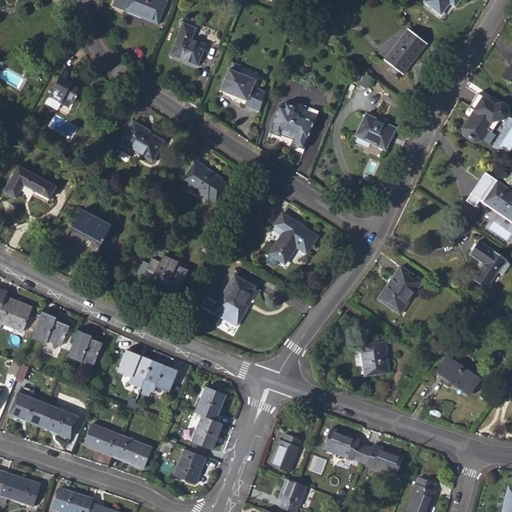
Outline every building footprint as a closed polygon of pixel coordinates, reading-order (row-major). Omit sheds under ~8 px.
[(128,0),(124,10),(158,24),(167,0),(166,0),(128,0)] [(426,0),(425,1),(441,14),(451,2),(455,6),(459,0),(426,0)] [(171,54),(197,65),(206,45),(192,39),(196,28),(184,23),(171,54)] [(385,60),(404,75),(427,44),(409,29),(385,60)] [(507,66),(501,75),(511,82),(511,62),(509,67),(507,66)] [(48,97),(61,104),(64,99),(65,97),(74,102),(83,86),(68,78),(72,71),(65,67),(48,97)] [(222,86),(234,91),(233,93),(248,99),(246,104),(260,110),(265,92),(254,85),(256,79),(230,68),(222,86)] [(464,127),(466,134),(474,139),(481,138),(493,122),(507,119),(510,114),(508,106),(503,102),(497,104),(480,93),(470,107),(476,112),(464,127)] [(48,97),(44,102),(58,110),(61,104),(48,97)] [(284,106),(279,104),(271,127),(272,128),(270,133),(281,136),(283,131),(294,135),(292,140),(291,145),(304,150),(307,140),(308,140),(315,120),(295,113),(298,106),(286,102),(284,106)] [(298,106),(295,113),(315,120),(319,111),(309,107),(309,110),(298,106)] [(356,136),(385,150),(396,127),(367,114),(356,136)] [(121,142),(153,161),(164,141),(149,132),(150,131),(134,121),(121,142)] [(294,135),(283,131),(281,136),(292,140),(294,135)] [(182,181),(208,198),(209,197),(216,202),(228,183),(220,179),(221,177),(196,160),(182,181)] [(19,166),(5,191),(16,197),(24,184),(50,198),(56,186),(19,166)] [(484,201),(511,220),(511,190),(487,174),(467,201),(477,209),(484,201)] [(72,228),(102,244),(112,225),(82,209),(72,228)] [(295,249),(293,248),(295,244),(297,246),(307,252),(318,235),(284,212),(275,224),(285,231),(270,253),(285,263),(295,249)] [(472,250),(489,263),(483,272),(480,270),(474,279),(487,288),(498,272),(507,259),(479,240),(472,250)] [(213,245),(207,242),(204,247),(210,251),(213,245)] [(472,250),(470,253),(484,263),(480,270),(483,272),(489,263),(472,250)] [(144,275),(152,279),(154,274),(157,275),(155,280),(167,286),(166,288),(178,293),(189,269),(177,264),(179,261),(164,254),(160,262),(151,258),(144,275)] [(498,272),(503,275),(511,262),(507,259),(498,272)] [(396,311),(412,288),(416,291),(423,281),(401,265),(378,299),(396,311)] [(218,303),(242,317),(247,306),(245,305),(255,286),(235,274),(218,303)] [(396,311),(400,314),(416,291),(412,288),(396,311)] [(23,306),(24,304),(6,296),(4,299),(23,306)] [(0,322),(22,331),(32,307),(24,304),(23,306),(4,299),(0,309),(0,322)] [(46,344),(47,341),(61,347),(70,326),(56,320),(57,317),(42,311),(31,338),(46,344)] [(358,330),(364,376),(390,373),(386,341),(375,342),(373,328),(358,330)] [(93,366),(103,343),(91,338),(92,335),(78,330),(67,356),(93,366)] [(152,360),(126,349),(117,370),(131,376),(129,381),(141,386),(152,360)] [(470,394),(481,378),(448,355),(437,371),(470,394)] [(25,379),(29,364),(13,360),(9,374),(25,379)] [(153,391),(156,386),(169,391),(177,370),(152,360),(141,386),(153,391)] [(203,415),(216,420),(226,394),(206,386),(196,412),(203,415)] [(48,404),(18,392),(10,413),(40,425),(48,404)] [(70,437),(78,416),(48,404),(40,425),(70,437)] [(193,441),(212,449),(223,422),(216,420),(203,415),(193,441)] [(98,448),(114,454),(122,435),(92,423),(84,444),(97,449),(98,448)] [(365,445),(358,442),(359,439),(330,427),(322,448),(351,459),(351,458),(359,461),(365,445)] [(289,471),(299,445),(298,445),(300,438),(285,432),(282,439),(278,438),(269,463),(289,471)] [(131,461),(130,463),(144,468),(152,447),(122,435),(114,454),(131,461)] [(365,463),(365,464),(394,475),(402,456),(373,444),(372,448),(365,445),(359,461),(365,463)] [(113,456),(114,454),(98,448),(97,449),(113,456)] [(175,474),(196,483),(206,457),(185,448),(175,474)] [(130,463),(131,461),(114,454),(113,456),(130,463)] [(0,494),(7,497),(32,505),(40,482),(7,471),(6,474),(0,493),(0,494)] [(405,511),(428,511),(437,490),(433,489),(436,482),(419,475),(416,482),(415,482),(403,511),(405,511)] [(278,497),(282,498),(279,505),(295,511),(298,504),(299,505),(306,485),(297,482),(286,477),(278,497)] [(511,511),(511,486),(509,486),(503,511),(511,511)] [(88,511),(92,502),(93,498),(60,487),(54,508),(63,511),(88,511)] [(120,511),(92,502),(88,511),(120,511)]
